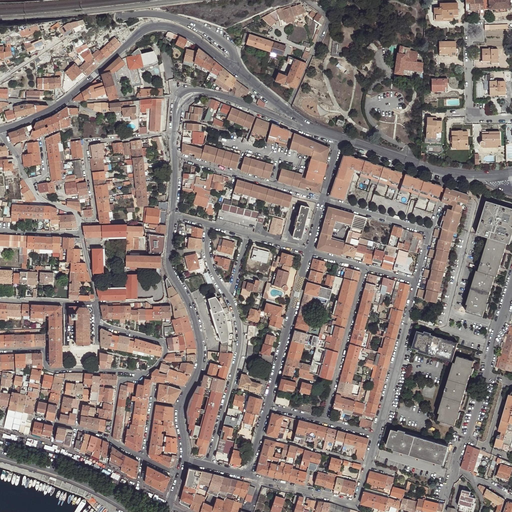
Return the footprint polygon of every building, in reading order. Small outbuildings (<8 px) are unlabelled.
[(511,0),(465,0),(466,1),(469,1),(470,10),(484,9),(489,9),(494,9),(494,12),(507,11),(507,8),(511,7),(511,2),(511,1),(511,0)] [(440,15),(453,14),(458,14),(458,1),(440,2),(440,6),(434,6),(434,18),(440,18),(440,15)] [(301,4),(282,10),(285,19),(281,20),(283,26),(288,25),(287,23),(295,20),(295,19),(304,16),(304,13),(305,13),(304,7),(302,7),(301,4)] [(322,15),(319,12),(318,14),(312,10),(309,15),(314,19),(314,20),(319,24),(313,40),(315,41),(324,20),(322,15)] [(276,22),(269,14),(262,18),(272,26),(276,22)] [(62,32),(64,35),(71,31),(70,29),(73,27),(70,23),(67,23),(60,28),(62,32)] [(21,38),(39,33),(36,27),(18,32),(21,38)] [(278,32),(273,27),(269,31),(275,37),(277,37),(278,32)] [(246,44),(271,52),(274,42),(245,33),(242,41),(247,43),(246,44)] [(187,40),(179,36),(179,37),(174,34),(173,36),(178,39),(175,44),(184,48),(187,40)] [(34,47),(44,43),(41,36),(36,38),(38,40),(25,46),(27,51),(34,49),(34,47)] [(116,49),(121,44),(115,37),(110,42),(116,49)] [(439,40),(439,55),(456,55),(456,40),(439,40)] [(83,61),(84,59),(86,62),(92,57),(89,49),(84,41),(73,48),(83,61)] [(111,53),(116,49),(110,42),(105,46),(111,53)] [(274,42),(271,52),(277,54),(283,56),(283,55),(286,56),(287,54),(288,53),(289,54),(291,48),(274,42)] [(44,49),(44,44),(44,43),(34,47),(34,49),(27,51),(29,55),(44,49)] [(372,52),(377,48),(372,43),(368,47),(372,52)] [(11,50),(13,55),(26,51),(25,47),(24,45),(11,50)] [(482,59),(491,59),(491,57),(498,57),(498,47),(494,47),(494,45),(489,46),(489,47),(482,47),(482,59)] [(106,58),(111,53),(105,46),(100,51),(101,53),(106,58)] [(403,69),(411,70),(421,72),(423,63),(417,62),(418,53),(416,52),(410,51),(410,48),(400,46),(399,54),(398,54),(395,73),(402,74),(403,69)] [(208,55),(199,48),(197,52),(194,63),(195,63),(202,66),(208,55)] [(95,58),(101,53),(100,51),(98,49),(92,54),(93,56),(95,58)] [(189,61),(192,50),(189,50),(186,49),(184,60),(189,61)] [(193,51),(192,50),(189,61),(194,63),(197,52),(193,51)] [(6,57),(5,58),(4,58),(4,59),(4,60),(27,52),(26,51),(13,55),(6,57)] [(307,61),(310,53),(305,51),(301,58),(304,59),(307,61)] [(100,64),(106,58),(101,53),(95,58),(100,64)] [(216,62),(208,55),(202,66),(211,71),(216,62)] [(295,89),(306,63),(288,56),(288,58),(287,57),(286,60),(284,60),(283,62),(282,64),(286,66),(286,64),(292,67),(288,77),(279,73),(275,82),(295,89)] [(118,99),(122,98),(122,96),(118,97),(111,72),(115,71),(124,64),(120,57),(102,74),(104,82),(91,86),(88,88),(82,93),(82,92),(73,100),(73,101),(85,100),(90,97),(94,97),(97,96),(98,98),(109,98),(110,100),(115,98),(118,99)] [(87,75),(97,66),(96,63),(92,57),(86,62),(80,68),(87,75)] [(134,87),(140,85),(142,85),(137,62),(128,64),(134,87)] [(222,68),(216,62),(211,71),(210,72),(211,72),(216,75),(214,78),(216,79),(222,68)] [(65,72),(69,76),(73,81),(82,73),(79,69),(74,64),(65,72)] [(229,74),(222,68),(216,79),(215,82),(222,87),(229,74)] [(118,97),(122,96),(115,71),(111,72),(118,97)] [(69,76),(61,83),(61,88),(66,94),(86,76),(83,74),(82,72),(82,73),(73,81),(69,76)] [(236,79),(229,74),(222,87),(225,89),(228,85),(232,88),(236,80),(236,79)] [(431,92),(437,92),(437,90),(444,90),(444,87),(444,83),(447,83),(447,78),(431,78),(431,92)] [(490,95),(501,94),(505,94),(505,80),(501,80),(500,79),(496,79),(496,80),(489,80),(490,95)] [(239,82),(236,80),(232,88),(231,92),(233,92),(236,87),(239,82)] [(242,85),(239,82),(236,87),(239,89),(246,95),(249,90),(242,85)] [(55,88),(56,101),(65,95),(60,88),(55,88)] [(151,99),(152,99),(151,106),(161,106),(164,106),(164,100),(164,98),(161,98),(151,99)] [(152,99),(151,99),(141,100),(141,112),(146,112),(146,108),(151,108),(151,106),(152,99)] [(209,99),(208,101),(207,101),(205,108),(208,108),(204,120),(213,121),(215,118),(211,117),(212,116),(214,116),(216,110),(217,110),(220,102),(215,101),(209,99)] [(110,111),(121,110),(121,102),(110,103),(106,103),(93,103),(93,109),(99,110),(99,112),(104,111),(110,111)] [(10,111),(14,110),(13,107),(13,104),(10,105),(0,107),(0,112),(3,112),(2,110),(9,108),(10,111)] [(42,109),(48,106),(48,105),(25,104),(15,107),(13,107),(14,110),(16,117),(24,115),(27,115),(29,114),(36,113),(42,109)] [(228,114),(231,107),(223,104),(221,111),(228,114)] [(122,108),(123,117),(133,116),(133,119),(137,118),(136,106),(122,108)] [(151,108),(151,115),(160,115),(161,106),(151,106),(151,108)] [(185,119),(198,121),(199,114),(201,115),(202,108),(191,106),(189,113),(186,112),(185,119)] [(58,113),(60,128),(64,127),(64,129),(71,128),(69,113),(73,113),(73,115),(73,116),(78,117),(78,110),(77,108),(68,108),(68,107),(67,107),(58,113)] [(241,111),(237,109),(236,111),(231,109),(227,119),(236,123),(241,111)] [(7,119),(16,117),(14,110),(10,111),(5,112),(7,119)] [(243,112),(241,111),(236,123),(243,125),(245,126),(248,118),(249,116),(247,116),(242,114),(243,112)] [(52,116),(44,119),(49,132),(60,128),(58,113),(52,116)] [(151,115),(151,123),(160,123),(160,115),(151,115)] [(215,118),(213,121),(213,122),(214,122),(224,127),(228,117),(223,116),(222,121),(215,118)] [(251,117),(249,116),(248,118),(245,126),(250,128),(255,117),(251,116),(251,117)] [(433,120),(433,116),(429,116),(428,116),(426,135),(426,136),(436,137),(437,129),(442,129),(442,119),(437,119),(437,120),(433,120)] [(271,123),(257,118),(251,133),(266,138),(271,123)] [(44,119),(36,123),(42,135),(49,132),(44,119)] [(345,122),(339,120),(339,119),(338,119),(337,119),(337,120),(336,124),(343,127),(345,122)] [(31,134),(31,135),(33,139),(42,135),(36,123),(33,129),(34,129),(35,131),(33,132),(32,131),(31,134)] [(150,131),(159,131),(160,123),(151,123),(150,131)] [(184,123),(183,130),(195,131),(201,131),(202,124),(194,124),(193,128),(192,127),(192,123),(184,123)] [(280,127),(272,124),(268,139),(275,141),(280,127)] [(31,125),(17,130),(20,141),(28,138),(27,136),(31,134),(32,131),(31,125)] [(290,131),(280,127),(275,141),(279,142),(286,145),(290,131)] [(436,137),(426,136),(426,139),(425,138),(424,141),(441,142),(441,132),(442,132),(443,130),(441,130),(442,129),(437,129),(436,137)] [(8,133),(12,143),(20,141),(17,130),(8,133)] [(462,136),(462,131),(462,130),(452,131),(452,137),(451,137),(451,143),(452,143),(452,147),(457,147),(457,145),(468,145),(468,136),(462,136)] [(183,137),(182,142),(183,142),(203,144),(204,132),(195,132),(194,136),(193,136),(193,141),(190,141),(191,138),(183,137)] [(482,132),(482,141),(480,142),(480,144),(480,145),(481,146),(483,147),(484,146),(485,144),(499,145),(499,140),(500,140),(500,132),(482,132)] [(308,139),(308,138),(294,133),(290,144),(289,148),(297,150),(297,152),(304,154),(308,141),(307,140),(308,139)] [(307,157),(311,158),(326,163),(330,148),(312,140),(311,143),(308,143),(309,139),(308,139),(307,140),(308,141),(304,154),(308,155),(307,157)] [(71,150),(81,149),(80,140),(70,142),(71,150)] [(131,149),(131,150),(141,149),(140,140),(131,141),(131,142),(131,149)] [(29,154),(39,152),(38,141),(33,142),(28,143),(29,154)] [(114,153),(123,152),(122,143),(122,142),(112,143),(114,153)] [(194,156),(199,158),(202,148),(192,145),(183,142),(182,152),(189,154),(189,152),(194,153),(194,156)] [(22,154),(23,151),(22,148),(22,147),(21,143),(17,144),(14,147),(18,151),(21,155),(22,154)] [(58,144),(58,143),(54,144),(47,144),(48,153),(59,152),(58,144)] [(92,153),(93,158),(102,157),(103,157),(102,151),(101,143),(91,145),(92,150),(92,153)] [(202,148),(199,158),(207,160),(208,158),(212,159),(215,147),(211,146),(205,144),(203,148),(202,148)] [(8,150),(5,145),(1,146),(0,146),(0,155),(0,156),(9,155),(8,153),(8,150)] [(215,147),(212,159),(214,160),(218,161),(217,163),(220,164),(225,150),(218,148),(215,147)] [(83,157),(81,149),(71,150),(73,159),(83,157)] [(132,151),(132,158),(142,157),(141,149),(131,150),(132,151)] [(240,154),(225,150),(220,164),(221,164),(222,162),(225,163),(225,165),(229,166),(229,164),(237,166),(240,154)] [(64,160),(63,151),(59,152),(48,153),(49,162),(60,160),(60,161),(62,160),(64,160)] [(41,163),(39,152),(29,154),(28,154),(23,155),(24,166),(27,165),(41,163)] [(365,161),(344,154),(336,177),(348,181),(351,172),(353,173),(353,172),(354,170),(361,172),(360,174),(360,175),(360,176),(365,161)] [(245,155),(241,167),(255,171),(255,174),(262,176),(269,178),(274,163),(245,155)] [(91,165),(103,164),(102,157),(93,158),(90,158),(91,165)] [(321,183),(327,163),(326,163),(311,158),(311,159),(305,178),(308,179),(321,183)] [(8,159),(4,160),(4,167),(4,170),(5,171),(13,170),(13,164),(13,163),(9,164),(8,159)] [(75,175),(75,177),(75,178),(83,177),(81,159),(73,161),(75,175)] [(62,162),(62,160),(60,161),(60,160),(49,162),(50,172),(60,170),(63,170),(64,170),(64,168),(63,162),(62,162)] [(383,167),(365,161),(360,176),(367,178),(371,179),(378,182),(383,167)] [(103,165),(103,164),(91,165),(92,172),(104,170),(107,170),(109,170),(108,165),(103,165)] [(402,174),(383,167),(378,182),(386,184),(389,186),(397,188),(400,178),(401,175),(402,174)] [(308,179),(305,178),(302,177),(301,177),(302,175),(299,174),(299,173),(285,169),(284,170),(281,169),(278,181),(282,182),(282,180),(287,181),(289,174),(301,177),(298,187),(305,189),(306,187),(311,188),(311,190),(319,193),(321,183),(308,179)] [(50,172),(52,181),(52,182),(62,180),(60,170),(50,172)] [(104,172),(104,170),(92,172),(94,180),(105,179),(104,172)] [(182,173),(183,177),(189,177),(187,183),(185,183),(185,187),(183,186),(182,188),(190,189),(193,190),(193,189),(194,186),(196,175),(191,174),(182,173)] [(210,179),(208,179),(206,186),(208,186),(208,189),(210,190),(211,188),(222,190),(223,185),(222,185),(223,181),(228,182),(229,178),(210,173),(210,179)] [(295,186),(298,187),(301,177),(289,174),(287,181),(289,182),(288,184),(292,185),(293,183),(296,184),(295,186)] [(424,181),(405,175),(405,176),(404,179),(400,189),(408,192),(411,193),(419,196),(424,181)] [(206,186),(208,179),(207,179),(206,182),(205,182),(205,181),(199,180),(200,177),(196,176),(195,184),(204,186),(206,186)] [(348,181),(336,177),(330,196),(341,200),(344,193),(346,193),(347,189),(345,188),(348,181)] [(23,179),(20,181),(21,184),(22,186),(23,188),(21,189),(21,192),(23,194),(30,189),(23,179)] [(67,194),(78,193),(76,183),(76,182),(76,181),(65,183),(65,179),(62,180),(52,182),(52,181),(48,182),(47,182),(38,184),(40,193),(49,191),(49,193),(55,192),(54,185),(58,184),(58,185),(65,183),(67,194)] [(243,194),(261,199),(264,187),(262,186),(258,185),(258,187),(253,186),(249,185),(250,183),(243,181),(242,183),(237,182),(234,194),(242,196),(243,194)] [(442,187),(424,181),(419,196),(426,198),(430,199),(437,202),(440,192),(442,189),(442,187)] [(107,185),(107,184),(94,185),(95,192),(108,190),(107,185)] [(194,186),(193,189),(193,190),(197,191),(194,201),(196,201),(195,204),(206,208),(205,212),(212,214),(212,204),(207,204),(209,198),(204,197),(206,193),(211,195),(212,192),(204,189),(204,188),(194,186)] [(264,187),(261,199),(266,201),(274,203),(277,193),(276,193),(272,192),(273,190),(269,189),(269,191),(265,189),(265,187),(264,187)] [(146,188),(136,190),(137,198),(147,197),(146,188)] [(189,204),(193,190),(190,189),(182,188),(182,192),(187,192),(186,197),(185,197),(183,203),(187,204),(189,204)] [(441,229),(442,229),(454,232),(459,233),(468,196),(464,196),(465,194),(445,188),(445,190),(444,193),(442,200),(445,201),(444,204),(453,206),(451,210),(447,209),(447,212),(445,217),(443,216),(442,220),(444,221),(441,229)] [(34,196),(30,189),(23,194),(27,200),(29,200),(34,196)] [(109,197),(108,190),(95,192),(96,199),(108,197),(109,197)] [(277,193),(274,203),(281,205),(281,208),(282,208),(285,193),(281,192),(281,194),(277,193)] [(282,208),(289,210),(293,198),(288,197),(288,194),(285,193),(282,208)] [(109,205),(108,197),(96,199),(98,212),(108,210),(110,210),(109,205)] [(137,198),(138,207),(148,206),(147,197),(137,198)] [(67,206),(80,211),(81,212),(79,202),(67,201),(57,201),(57,203),(67,206)] [(491,238),(507,243),(510,244),(511,238),(511,208),(487,201),(478,234),(489,238),(491,238)] [(231,205),(223,203),(221,210),(258,219),(257,222),(263,223),(264,217),(267,218),(268,214),(258,211),(231,205)] [(23,205),(18,205),(18,217),(26,217),(26,205),(23,205)] [(310,207),(301,205),(292,236),(301,239),(310,207)] [(328,206),(324,223),(334,225),(335,221),(351,225),(354,214),(328,206)] [(147,208),(146,215),(159,216),(159,209),(158,209),(157,209),(147,208)] [(414,212),(414,216),(421,217),(420,220),(431,222),(433,212),(416,209),(415,213),(414,212)] [(98,212),(100,223),(110,223),(108,212),(108,210),(98,212)] [(219,212),(217,219),(255,229),(257,223),(219,212)] [(159,216),(146,215),(146,219),(145,222),(158,223),(159,216)] [(158,223),(158,225),(166,225),(167,217),(159,216),(158,223)] [(365,220),(354,216),(351,228),(361,231),(365,220)] [(26,217),(18,217),(18,221),(17,230),(20,230),(20,222),(26,222),(26,217)] [(280,219),(273,217),(269,233),(276,235),(276,233),(280,234),(282,225),(279,225),(280,219)] [(83,226),(85,237),(102,237),(102,226),(91,226),(91,223),(86,223),(83,226)] [(158,225),(144,223),(145,234),(147,234),(148,234),(165,236),(166,225),(158,225)] [(317,249),(341,256),(342,254),(343,248),(345,243),(331,239),(334,225),(324,223),(317,249)] [(102,226),(102,237),(111,237),(111,226),(111,225),(102,226)] [(127,236),(127,255),(130,255),(130,253),(130,249),(138,249),(139,237),(138,237),(138,236),(143,236),(143,227),(126,226),(126,225),(111,226),(111,237),(127,236)] [(192,231),(191,238),(202,239),(203,229),(192,226),(192,229),(192,231)] [(388,246),(395,248),(396,243),(393,242),(396,236),(400,237),(403,229),(402,228),(393,226),(388,246)] [(343,248),(342,254),(354,257),(355,256),(358,244),(362,233),(350,229),(350,230),(349,230),(345,243),(343,248)] [(23,246),(28,246),(28,236),(4,235),(3,235),(0,234),(0,245),(4,246),(4,245),(20,246),(23,246)] [(150,253),(162,252),(163,252),(165,236),(148,234),(148,236),(149,245),(149,249),(150,251),(150,253)] [(453,237),(441,234),(440,239),(451,242),(453,237)] [(75,237),(63,237),(63,248),(68,248),(74,249),(74,247),(74,243),(75,237)] [(189,237),(188,249),(202,249),(202,239),(191,238),(189,237)] [(413,243),(411,251),(415,253),(418,244),(419,239),(412,237),(411,242),(413,243)] [(485,257),(491,238),(489,238),(479,271),(481,272),(485,257)] [(491,238),(485,257),(502,261),(507,243),(491,238)] [(224,239),(222,246),(221,251),(226,253),(226,252),(231,253),(233,246),(234,246),(235,243),(224,239)] [(355,256),(364,258),(365,253),(367,247),(358,244),(355,256)] [(397,271),(402,272),(405,264),(405,262),(404,262),(407,251),(398,248),(396,257),(403,259),(403,261),(396,259),(393,270),(397,271)] [(97,249),(93,249),(93,272),(103,272),(102,249),(97,249)] [(256,255),(253,254),(252,259),(267,263),(268,258),(267,257),(269,253),(262,251),(262,250),(258,249),(256,255)] [(381,263),(384,252),(375,249),(374,253),(374,254),(374,255),(372,261),(381,263)] [(437,249),(436,254),(447,257),(449,252),(437,249)] [(393,257),(394,257),(395,251),(389,250),(388,255),(385,254),(383,261),(390,263),(389,269),(391,269),(393,263),(391,263),(393,257)] [(291,266),(292,261),(291,260),(292,255),(282,252),(281,257),(282,257),(280,263),(283,264),(291,266)] [(363,262),(371,264),(372,261),(374,255),(365,253),(364,258),(363,262)] [(196,269),(200,268),(198,260),(196,254),(186,256),(189,270),(196,269)] [(436,254),(434,259),(446,263),(447,257),(436,254)] [(161,267),(161,256),(139,256),(130,255),(127,255),(126,255),(126,266),(160,267),(161,267)] [(231,259),(216,255),(215,258),(215,259),(216,260),(218,261),(217,264),(224,266),(224,268),(228,269),(231,259)] [(479,271),(478,273),(495,278),(495,277),(497,277),(502,261),(485,257),(481,272),(479,271)] [(200,268),(196,269),(196,271),(199,272),(203,271),(205,269),(202,259),(198,260),(200,268)] [(328,274),(335,276),(338,265),(334,264),(332,272),(326,271),(327,268),(324,268),(326,262),(314,259),(311,270),(323,273),(328,274)] [(434,259),(432,264),(445,267),(446,263),(434,259)] [(87,272),(85,263),(80,263),(71,262),(71,265),(71,271),(87,272)] [(289,272),(291,266),(283,264),(282,270),(289,272)] [(431,269),(432,269),(444,272),(445,267),(432,264),(431,269)] [(1,270),(1,267),(0,267),(0,282),(12,283),(13,270),(1,270)] [(360,271),(347,268),(346,272),(344,278),(358,281),(360,271)] [(277,275),(288,278),(289,272),(282,270),(278,269),(277,275)] [(432,269),(430,274),(442,277),(444,272),(432,269)] [(311,270),(308,280),(321,283),(323,273),(311,270)] [(30,272),(27,271),(27,283),(37,284),(38,272),(35,272),(30,272)] [(88,272),(87,272),(71,271),(70,280),(80,280),(91,281),(88,272)] [(467,304),(469,305),(473,290),(478,273),(479,271),(477,271),(467,304)] [(54,273),(48,273),(41,272),(40,283),(48,284),(49,281),(53,281),(54,273)] [(211,278),(208,272),(203,275),(208,284),(213,283),(211,278)] [(478,273),(473,290),(490,295),(495,278),(478,273)] [(126,299),(137,299),(137,274),(131,274),(126,274),(125,289),(126,289),(126,299)] [(326,284),(333,286),(335,276),(328,274),(326,284)] [(368,274),(365,288),(374,291),(375,290),(378,276),(368,274)] [(430,274),(429,280),(441,283),(442,277),(430,274)] [(286,285),(288,278),(277,275),(274,286),(282,288),(283,286),(284,285),(286,285)] [(337,289),(341,290),(344,278),(335,276),(333,286),(332,289),(331,292),(336,294),(337,289)] [(354,294),(358,281),(344,278),(341,290),(354,294)] [(382,293),(385,294),(386,292),(389,279),(384,278),(383,281),(380,292),(382,293)] [(248,282),(246,289),(251,291),(257,292),(260,281),(255,279),(254,284),(248,282)] [(389,279),(386,292),(391,293),(394,280),(389,279)] [(429,279),(427,284),(440,287),(441,283),(429,280),(429,279)] [(80,291),(80,280),(70,280),(70,290),(79,291),(80,291)] [(410,285),(400,282),(400,285),(398,290),(408,292),(410,285)] [(307,283),(305,293),(313,295),(317,296),(320,286),(307,283)] [(426,289),(427,289),(438,292),(440,287),(427,284),(426,289)] [(169,297),(169,298),(178,293),(172,286),(167,289),(169,297)] [(317,296),(329,299),(331,292),(332,289),(320,286),(317,296)] [(365,288),(361,300),(371,302),(374,291),(365,288)] [(100,300),(126,299),(126,289),(125,289),(97,290),(100,300)] [(427,289),(425,294),(437,297),(438,292),(427,289)] [(79,291),(70,290),(69,299),(79,300),(79,295),(79,293),(79,291)] [(351,306),(354,294),(341,290),(338,301),(338,302),(351,306)] [(406,298),(408,292),(398,290),(397,295),(406,298)] [(469,305),(467,311),(483,316),(490,295),(473,290),(469,305)] [(178,293),(169,298),(173,305),(175,318),(187,315),(185,307),(178,293)] [(305,293),(298,317),(306,319),(312,297),(313,295),(305,293)] [(437,297),(425,294),(424,300),(436,303),(437,297)] [(404,307),(406,298),(397,295),(395,303),(394,304),(404,307)] [(222,342),(229,340),(229,337),(229,334),(228,330),(227,324),(227,321),(225,315),(222,308),(221,306),(219,301),(216,296),(208,299),(222,342)] [(284,304),(268,299),(267,303),(283,307),(284,304)] [(361,300),(358,313),(368,316),(371,302),(361,300)] [(348,319),(351,306),(338,302),(334,314),(334,315),(336,316),(338,316),(348,319)] [(15,304),(8,303),(7,316),(15,316),(15,304)] [(272,314),(280,317),(283,307),(267,303),(264,312),(266,312),(269,313),(271,314),(272,314)] [(22,315),(23,304),(15,304),(15,316),(22,316),(22,315)] [(32,305),(23,304),(22,315),(31,316),(32,305)] [(39,305),(32,305),(31,316),(31,317),(38,317),(46,317),(45,315),(45,305),(39,305)] [(62,306),(53,306),(53,315),(62,315),(62,306)] [(80,307),(80,306),(69,307),(69,324),(77,324),(76,319),(72,319),(72,313),(76,313),(76,312),(80,307)] [(86,307),(80,307),(76,312),(76,313),(77,314),(77,319),(76,319),(77,324),(77,346),(90,346),(90,312),(86,307)] [(260,313),(261,311),(259,311),(251,308),(248,319),(258,322),(260,313)] [(399,325),(403,311),(393,308),(390,322),(399,325)] [(140,310),(138,309),(138,310),(138,319),(140,319),(146,320),(146,310),(140,310)] [(156,310),(153,310),(153,320),(161,320),(161,318),(161,310),(159,310),(156,310)] [(358,313),(354,328),(364,331),(368,316),(358,313)] [(280,328),(283,317),(280,317),(272,314),(271,319),(270,325),(278,327),(280,328)] [(49,315),(49,327),(62,327),(62,322),(62,315),(53,315),(49,315)] [(192,330),(187,315),(175,318),(172,319),(176,333),(176,334),(192,330)] [(345,328),(348,319),(338,316),(337,317),(336,321),(335,326),(345,328)] [(298,317),(296,327),(308,330),(310,324),(311,321),(306,319),(298,317)] [(395,340),(399,325),(390,322),(388,328),(386,337),(395,340)] [(310,324),(308,330),(308,332),(318,334),(320,327),(310,324)] [(247,339),(254,340),(254,337),(256,326),(249,326),(248,329),(247,339)] [(342,339),(345,328),(335,326),(332,337),(342,339)] [(49,327),(50,339),(62,339),(62,333),(62,327),(49,327)] [(511,371),(511,370),(511,367),(511,327),(510,331),(508,335),(508,338),(506,342),(505,347),(505,349),(503,353),(501,361),(499,368),(511,371)] [(292,340),(304,343),(307,333),(295,330),(292,340)] [(424,333),(416,330),(412,347),(419,349),(435,354),(440,338),(431,335),(424,333)] [(192,331),(185,333),(187,349),(196,349),(192,331)] [(102,346),(109,348),(112,335),(113,333),(109,332),(108,335),(101,334),(101,344),(102,346)] [(353,333),(351,338),(362,341),(363,341),(364,336),(353,333)] [(275,336),(267,334),(265,343),(273,345),(275,336)] [(109,348),(117,349),(119,336),(112,335),(109,348)] [(117,349),(127,351),(129,341),(130,338),(119,335),(119,336),(117,349)] [(183,336),(178,337),(180,349),(180,350),(186,349),(184,336),(183,336)] [(341,345),(342,339),(332,337),(330,336),(329,336),(327,341),(329,341),(331,342),(341,345)] [(391,355),(395,340),(386,337),(383,348),(381,353),(391,355)] [(127,351),(132,352),(133,350),(135,342),(135,339),(134,339),(132,338),(130,338),(129,341),(127,351)] [(351,338),(350,344),(361,347),(362,342),(362,341),(351,338)] [(458,343),(440,338),(435,354),(453,360),(458,343)] [(62,339),(50,339),(50,346),(50,349),(62,349),(62,345),(62,339)] [(138,351),(144,352),(147,342),(141,340),(138,351)] [(220,344),(219,352),(221,352),(228,353),(228,346),(229,340),(222,342),(222,344),(220,344)] [(256,341),(249,340),(247,356),(253,358),(254,358),(256,341)] [(300,368),(310,370),(310,369),(312,361),(311,361),(310,365),(299,363),(304,343),(292,340),(286,364),(295,367),(300,368)] [(338,352),(341,345),(331,342),(331,343),(329,350),(338,352)] [(264,344),(262,353),(270,355),(272,346),(264,344)] [(350,344),(346,357),(357,360),(361,347),(350,344)] [(62,358),(62,349),(50,349),(50,358),(62,358)] [(335,367),(338,352),(329,350),(328,349),(324,364),(335,367)] [(453,361),(453,360),(435,354),(419,349),(419,351),(453,361)] [(225,362),(224,366),(229,367),(233,353),(228,353),(221,352),(219,361),(225,362)] [(110,368),(113,355),(101,353),(101,368),(110,368)] [(270,355),(262,353),(261,354),(263,355),(262,361),(273,363),(274,356),(270,355)] [(387,369),(391,355),(381,353),(381,354),(378,366),(387,369)] [(1,369),(3,369),(5,369),(5,363),(8,363),(8,362),(9,362),(9,360),(9,354),(2,355),(2,359),(4,359),(4,364),(1,364),(1,369)] [(5,363),(5,369),(14,368),(14,354),(9,354),(9,360),(9,362),(8,362),(8,363),(5,363)] [(26,367),(26,366),(26,363),(25,354),(15,354),(16,367),(19,367),(26,367)] [(247,359),(243,374),(248,376),(249,376),(253,358),(247,356),(247,359)] [(346,357),(343,371),(353,374),(353,373),(354,373),(357,360),(346,357)] [(474,362),(457,357),(455,363),(450,381),(466,386),(470,374),(472,368),(474,362)] [(62,366),(62,358),(50,358),(50,366),(51,366),(62,366)] [(189,362),(182,363),(180,370),(185,371),(191,374),(194,364),(189,362)] [(439,413),(440,413),(445,398),(450,381),(455,363),(454,362),(439,413)] [(165,372),(168,373),(169,369),(170,366),(165,364),(161,363),(159,370),(160,370),(165,372)] [(211,363),(207,375),(225,380),(226,380),(229,367),(224,366),(211,363)] [(286,364),(283,374),(285,374),(293,376),(293,374),(295,367),(286,364)] [(331,379),(335,367),(324,364),(320,376),(331,379)] [(384,381),(387,369),(378,366),(378,367),(375,378),(384,381)] [(314,380),(315,375),(312,374),(311,373),(309,373),(309,371),(310,370),(300,368),(298,376),(314,380)] [(32,370),(30,378),(40,380),(41,373),(42,370),(32,369),(32,370)] [(152,372),(151,380),(152,380),(162,382),(165,383),(166,380),(166,379),(167,374),(164,374),(159,373),(160,370),(159,370),(156,369),(152,372)] [(166,380),(175,382),(178,372),(169,369),(168,373),(167,374),(166,379),(166,380)] [(343,371),(340,381),(351,384),(352,379),(354,374),(353,374),(343,371)] [(184,385),(190,376),(184,373),(178,372),(175,382),(184,385)] [(93,374),(85,373),(84,380),(84,383),(92,384),(93,376),(93,374)] [(116,375),(101,374),(101,376),(100,383),(102,383),(115,384),(116,375)] [(204,374),(201,386),(222,391),(225,380),(207,375),(204,374)] [(248,376),(243,374),(239,387),(249,390),(251,382),(251,380),(248,376)] [(14,384),(21,385),(22,381),(23,378),(15,376),(14,384)] [(101,376),(93,376),(92,384),(91,387),(99,389),(99,388),(100,385),(100,384),(100,383),(101,376)] [(358,386),(361,387),(362,380),(361,380),(361,378),(355,377),(355,379),(352,379),(351,384),(355,385),(356,380),(360,381),(358,386)] [(1,385),(9,387),(10,387),(11,382),(13,382),(13,380),(11,380),(11,379),(2,378),(1,385)] [(381,392),(384,381),(375,378),(371,390),(381,392)] [(144,385),(138,384),(136,397),(149,398),(151,382),(151,380),(145,379),(144,385)] [(287,388),(294,390),(296,383),(286,380),(282,379),(279,388),(286,390),(287,388)] [(340,381),(337,390),(348,393),(351,384),(340,381)] [(461,403),(466,386),(450,381),(445,398),(461,403)] [(127,386),(126,390),(130,391),(133,392),(134,383),(128,382),(127,386)] [(261,385),(251,382),(249,390),(259,393),(261,385)] [(299,391),(310,394),(312,384),(302,382),(299,391)] [(76,396),(75,399),(78,399),(78,400),(82,400),(83,400),(84,390),(84,387),(84,384),(77,384),(77,385),(76,396)] [(182,390),(169,386),(164,385),(161,384),(160,384),(157,400),(174,403),(182,390)] [(190,423),(189,427),(190,435),(193,436),(198,437),(209,440),(222,391),(201,386),(198,385),(191,398),(189,402),(187,411),(188,423),(190,423)] [(99,389),(91,387),(91,388),(91,390),(90,400),(97,401),(99,389)] [(105,388),(99,388),(99,389),(97,401),(102,401),(103,401),(105,388)] [(103,401),(112,402),(114,389),(105,388),(103,401)] [(0,404),(8,406),(10,394),(7,394),(8,391),(3,390),(3,393),(0,393),(0,404)] [(91,390),(84,390),(83,400),(90,400),(91,390)] [(378,405),(381,392),(371,390),(368,402),(378,405)] [(7,416),(14,417),(15,415),(16,411),(19,394),(18,393),(13,393),(12,392),(8,409),(7,416)] [(16,411),(23,412),(25,400),(26,396),(26,395),(25,395),(19,394),(16,411)] [(233,405),(242,407),(245,397),(236,395),(233,405)] [(259,414),(263,399),(250,396),(246,411),(259,414)] [(275,403),(289,407),(291,400),(277,396),(275,403)] [(333,406),(343,409),(346,399),(345,399),(339,397),(336,396),(333,406)] [(501,434),(497,435),(493,448),(509,453),(511,446),(511,442),(511,396),(509,405),(505,407),(498,431),(502,432),(501,434)] [(64,397),(62,407),(71,409),(74,399),(64,397)] [(461,403),(445,398),(440,413),(437,421),(454,427),(457,418),(459,411),(461,403)] [(74,399),(71,409),(70,413),(76,414),(78,402),(78,400),(78,399),(75,399),(74,399)] [(343,409),(353,411),(356,402),(346,399),(343,409)] [(46,416),(49,404),(47,403),(39,402),(36,414),(46,416)] [(353,411),(362,414),(363,411),(365,404),(356,402),(353,411)] [(375,414),(378,405),(368,402),(365,412),(375,414)] [(112,411),(113,405),(112,404),(104,403),(103,409),(112,411)] [(57,405),(49,404),(46,416),(46,418),(54,420),(57,405)] [(156,404),(154,418),(161,419),(164,420),(173,421),(173,407),(156,404)] [(62,407),(61,413),(70,416),(70,413),(71,409),(62,407)] [(146,415),(147,409),(135,407),(134,413),(146,415)] [(111,419),(112,411),(103,409),(98,408),(98,409),(97,412),(100,413),(99,417),(111,419)] [(235,413),(236,410),(231,408),(229,408),(226,415),(234,417),(235,413)] [(13,423),(20,425),(21,419),(23,412),(16,411),(15,415),(14,417),(13,423)] [(253,425),(256,415),(246,412),(245,418),(244,420),(244,423),(253,425)] [(59,421),(68,423),(70,416),(61,413),(59,421)] [(70,416),(68,423),(74,424),(76,414),(70,413),(70,416)] [(272,413),(269,424),(280,427),(282,421),(283,417),(283,416),(272,413)] [(233,428),(234,428),(235,424),(236,425),(238,420),(238,419),(234,417),(226,415),(224,425),(233,428)] [(79,426),(86,427),(88,417),(87,417),(81,416),(79,426)] [(371,429),(373,422),(361,419),(360,422),(359,426),(371,429)] [(298,424),(296,431),(296,432),(306,435),(307,432),(309,423),(299,420),(298,424)] [(32,433),(42,436),(44,424),(35,421),(32,433)] [(116,422),(113,438),(120,439),(122,423),(116,422)] [(319,425),(309,423),(307,432),(316,435),(319,425)] [(51,438),(52,431),(53,426),(44,424),(42,436),(51,438)] [(143,436),(144,426),(131,424),(130,430),(127,429),(127,433),(133,434),(143,436)] [(153,424),(152,432),(161,434),(161,430),(164,431),(164,425),(162,425),(153,424)] [(267,434),(277,437),(280,427),(269,424),(267,434)] [(174,427),(164,425),(164,431),(167,431),(166,436),(176,438),(174,427)] [(231,436),(233,428),(224,425),(220,439),(226,440),(227,435),(231,436)] [(329,428),(319,425),(316,435),(319,436),(326,438),(329,428)] [(64,444),(67,429),(58,427),(55,440),(64,444)] [(338,431),(329,428),(326,438),(336,440),(338,431)] [(73,430),(67,429),(64,444),(70,446),(73,430)] [(398,431),(391,429),(386,445),(394,448),(410,453),(415,437),(405,434),(398,431)] [(346,433),(338,431),(336,440),(344,443),(346,433)] [(83,435),(84,435),(85,434),(78,432),(77,440),(80,441),(81,437),(82,437),(83,435)] [(152,432),(151,438),(162,440),(162,439),(163,435),(163,434),(161,434),(152,432)] [(294,440),(294,442),(303,444),(304,443),(306,435),(296,432),(294,440)] [(357,436),(346,433),(344,443),(353,445),(355,446),(357,436)] [(80,450),(86,453),(91,436),(85,434),(84,435),(80,450)] [(141,449),(143,436),(133,434),(131,448),(138,451),(141,449)] [(75,448),(80,450),(84,435),(83,435),(82,437),(81,437),(80,441),(77,440),(75,448)] [(86,453),(92,455),(97,438),(91,436),(86,453)] [(164,445),(164,446),(163,450),(165,450),(166,451),(168,451),(177,452),(176,438),(166,436),(165,436),(165,439),(165,441),(167,441),(166,446),(164,445)] [(368,439),(357,436),(355,446),(366,449),(368,439)] [(205,455),(209,440),(198,437),(196,445),(200,446),(198,453),(205,455)] [(433,442),(415,437),(410,453),(428,458),(433,442)] [(101,454),(103,440),(97,438),(92,455),(100,459),(101,454)] [(268,456),(272,457),(275,446),(276,442),(265,439),(261,454),(268,456)] [(109,443),(103,440),(101,454),(107,457),(109,443)] [(449,447),(433,442),(428,458),(444,463),(449,447)] [(219,443),(217,452),(223,454),(223,453),(225,445),(219,443)] [(150,444),(149,451),(161,454),(161,450),(162,446),(150,444)] [(290,446),(284,444),(284,448),(282,455),(284,456),(287,457),(287,456),(290,446)] [(234,447),(225,445),(223,453),(232,455),(233,450),(234,447)] [(468,445),(467,449),(468,450),(467,452),(479,456),(480,453),(481,450),(468,445)] [(115,462),(122,466),(124,455),(112,446),(110,460),(115,462)] [(293,452),(296,453),(297,452),(298,448),(290,446),(287,456),(289,457),(292,457),(293,452)] [(443,465),(444,463),(428,458),(410,453),(394,448),(393,449),(443,465)] [(363,461),(365,451),(358,449),(355,457),(357,458),(357,459),(363,461)] [(238,452),(233,450),(232,455),(230,462),(239,465),(243,453),(238,452)] [(312,452),(305,450),(304,454),(302,459),(306,460),(310,461),(312,452)] [(151,458),(161,463),(163,455),(162,454),(161,454),(149,451),(149,454),(151,458)] [(322,455),(312,452),(310,461),(310,462),(320,464),(320,462),(322,455)] [(479,456),(467,452),(466,457),(477,462),(479,456)] [(268,459),(268,456),(261,454),(259,463),(266,465),(266,464),(267,461),(267,460),(268,459)] [(128,473),(131,458),(124,455),(122,466),(121,470),(127,473),(128,473)] [(163,455),(161,463),(170,467),(172,458),(169,457),(169,456),(163,455)] [(498,457),(494,456),(487,476),(491,477),(496,463),(498,457)] [(332,457),(329,467),(339,470),(341,465),(342,460),(332,457)] [(477,462),(466,457),(464,463),(475,467),(477,462)] [(506,461),(498,457),(496,463),(501,464),(505,466),(506,461)] [(139,462),(131,458),(128,473),(136,477),(139,462)] [(270,466),(266,464),(266,465),(259,463),(256,472),(268,475),(270,466)] [(278,465),(271,463),(270,466),(268,475),(275,477),(278,465)] [(462,468),(470,471),(473,473),(475,467),(464,463),(462,468)] [(293,466),(285,464),(285,467),(281,479),(289,481),(292,469),(293,466)] [(511,468),(505,466),(501,464),(497,476),(508,480),(511,469),(511,468)] [(280,466),(278,465),(275,477),(281,479),(285,467),(280,466)] [(147,466),(145,481),(164,491),(170,477),(147,466)] [(185,484),(196,488),(198,482),(196,482),(197,479),(199,480),(202,471),(189,467),(185,484)] [(296,483),(299,471),(292,469),(289,481),(296,483)] [(198,482),(209,486),(213,474),(202,471),(199,480),(198,482)] [(307,473),(299,471),(296,483),(303,485),(307,473)] [(373,485),(379,487),(382,475),(370,471),(367,483),(373,485)] [(307,473),(303,485),(312,487),(314,480),(315,481),(317,476),(307,473)] [(326,474),(322,473),(319,485),(325,486),(327,476),(328,475),(328,474),(326,474)] [(217,496),(218,495),(219,492),(220,490),(224,476),(213,474),(209,486),(207,491),(217,496)] [(382,475),(379,487),(386,488),(389,477),(382,475)] [(220,490),(227,491),(231,478),(224,476),(220,490)] [(334,490),(337,478),(336,478),(327,476),(325,486),(324,487),(333,489),(334,490)] [(343,479),(337,477),(337,478),(334,490),(339,491),(340,491),(343,479)] [(394,478),(389,477),(386,488),(385,490),(385,492),(390,493),(394,478)] [(227,491),(233,493),(238,480),(231,478),(227,491)] [(350,481),(343,479),(340,491),(347,493),(350,481)] [(233,493),(239,495),(243,481),(238,480),(233,493)] [(239,495),(246,496),(249,486),(250,483),(243,481),(239,495)] [(357,483),(350,481),(347,493),(353,495),(357,483)] [(195,493),(205,497),(206,495),(207,491),(209,486),(198,482),(196,488),(195,493)] [(183,492),(194,495),(195,493),(196,488),(185,484),(183,492)] [(249,486),(246,496),(244,500),(251,502),(255,488),(249,486)] [(492,501),(496,494),(487,489),(483,486),(482,487),(480,491),(482,495),(492,501)] [(400,498),(403,498),(404,495),(406,492),(406,491),(393,487),(391,495),(400,498)] [(472,491),(461,488),(457,505),(468,508),(472,491)] [(181,499),(191,504),(194,495),(183,492),(181,499)] [(361,504),(367,506),(371,493),(368,493),(365,492),(361,504)] [(190,508),(198,511),(200,511),(204,502),(205,497),(195,493),(194,495),(191,504),(190,508)] [(367,506),(373,507),(377,495),(373,494),(371,493),(367,506)] [(501,509),(504,499),(496,494),(492,501),(499,504),(498,508),(501,509)] [(373,507),(380,509),(383,497),(380,496),(377,495),(373,507)] [(277,508),(281,510),(285,499),(276,496),(272,507),(277,508)] [(312,511),(316,500),(309,499),(308,498),(306,502),(309,503),(309,504),(308,504),(307,505),(308,505),(308,508),(305,507),(305,506),(302,505),(304,497),(300,496),(297,504),(294,511),(312,511)] [(220,511),(240,511),(241,510),(243,503),(225,497),(224,500),(220,511)] [(383,497),(380,509),(385,511),(385,510),(387,505),(389,498),(386,498),(383,497)] [(212,511),(220,511),(224,500),(217,498),(216,499),(214,506),(212,511)] [(398,501),(389,498),(387,505),(396,508),(398,501)] [(403,502),(401,509),(413,511),(416,511),(418,502),(403,498),(403,502)] [(180,502),(190,508),(191,504),(181,499),(180,502)] [(416,511),(422,511),(425,500),(423,500),(419,499),(418,502),(416,511)] [(422,511),(435,511),(438,503),(433,502),(428,501),(425,500),(422,511)] [(318,501),(315,510),(321,511),(324,502),(318,501)] [(200,511),(212,511),(214,506),(204,502),(200,511)] [(321,511),(327,511),(328,509),(331,503),(324,502),(321,511)] [(442,511),(444,505),(443,505),(439,504),(438,503),(435,511),(442,511)]
